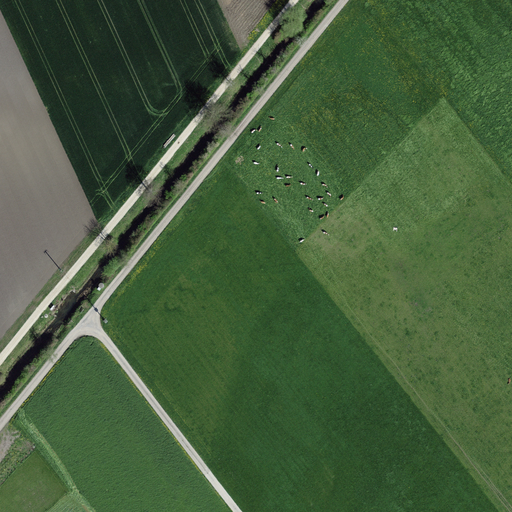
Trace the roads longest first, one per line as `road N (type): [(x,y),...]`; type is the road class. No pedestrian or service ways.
road 1 (track): [(294,0),(0,360)]
road 2 (track): [(345,0),(87,316)]
road 3 (track): [(87,316),(235,511)]
road 4 (track): [(87,316),(0,422)]
